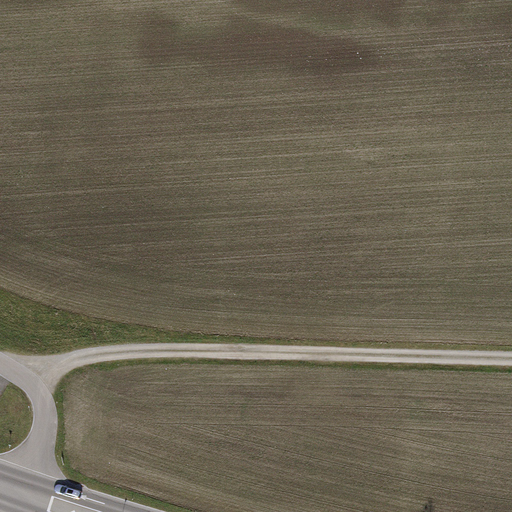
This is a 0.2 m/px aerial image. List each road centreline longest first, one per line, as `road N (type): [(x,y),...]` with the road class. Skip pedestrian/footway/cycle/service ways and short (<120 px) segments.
road 1 (track): [(22,377),(66,358),(198,349),(511,358)]
road 2 (unclassified): [(26,495),(47,414),(39,394),(0,363)]
